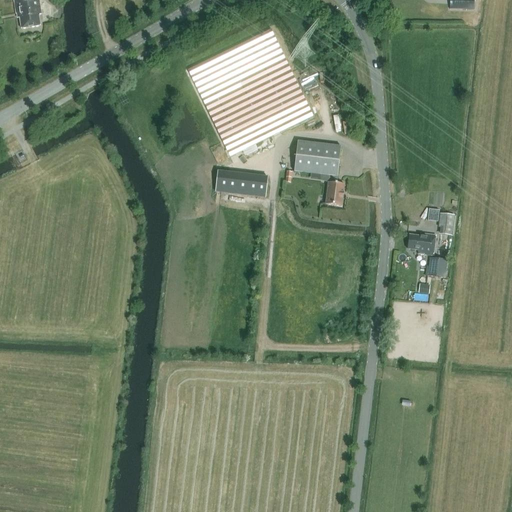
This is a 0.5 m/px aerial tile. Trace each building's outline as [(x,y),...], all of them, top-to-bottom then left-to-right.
[(38,15),(41,14),(42,13),(41,9),(40,8),(38,0),(13,0),(16,13),(18,13),(18,18),(20,18),(21,29),(40,26),(38,15)] [(449,0),(449,10),(474,10),(474,0),(449,0)] [(230,157),(313,117),(272,30),(188,70),(230,157)] [(337,177),(341,147),(298,142),(294,172),(329,176),(326,205),(342,207),(342,198),(343,198),(344,193),(343,193),(344,185),(336,184),(337,177)] [(242,151),(245,156),(257,150),(255,145),(242,151)] [(454,217),(439,215),(437,229),(439,229),(438,236),(452,237),(454,217)] [(418,254),(433,256),(436,236),(420,234),(420,237),(409,236),(408,250),(418,251),(418,254)] [(448,262),(429,259),(427,277),(445,280),(448,262)] [(429,295),(430,286),(420,284),(418,293),(429,295)]
